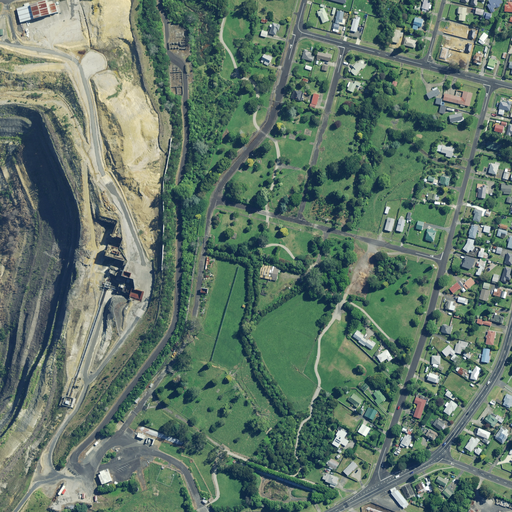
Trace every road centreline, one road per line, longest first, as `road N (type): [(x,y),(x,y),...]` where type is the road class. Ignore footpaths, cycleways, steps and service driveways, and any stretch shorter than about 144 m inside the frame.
road 1 (unclassified): [(204,511),(174,460),(116,438),(191,326),(212,199)]
road 2 (residential): [(383,485),(378,470),(444,260)]
road 3 (residential): [(212,199),(271,119),(299,30)]
road 4 (residential): [(345,44),(297,222)]
road 5 (residential): [(444,260),(491,82)]
road 6 (residential): [(444,260),(297,222)]
road 7 (primary): [(437,454),(495,374),(511,328)]
